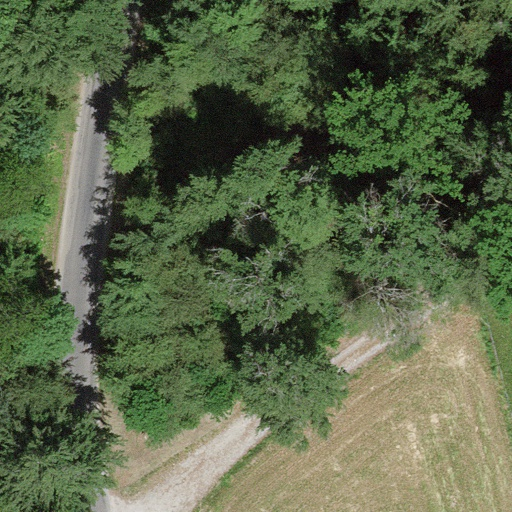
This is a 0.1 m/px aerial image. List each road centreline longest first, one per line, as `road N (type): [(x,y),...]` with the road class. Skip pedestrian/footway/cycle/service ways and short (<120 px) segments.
road 1 (unclassified): [(115,0),(70,314),(96,511)]
road 2 (track): [(153,511),(359,349),(511,252)]
